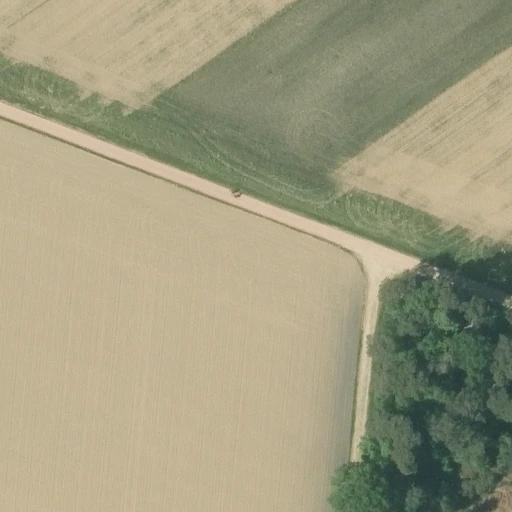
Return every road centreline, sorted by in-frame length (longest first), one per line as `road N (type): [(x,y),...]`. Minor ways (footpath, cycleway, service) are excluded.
road 1 (unclassified): [(0,112),(511,306)]
road 2 (track): [(370,250),(348,511)]
